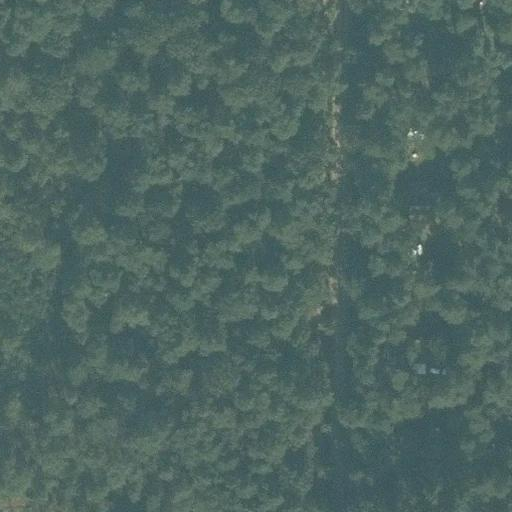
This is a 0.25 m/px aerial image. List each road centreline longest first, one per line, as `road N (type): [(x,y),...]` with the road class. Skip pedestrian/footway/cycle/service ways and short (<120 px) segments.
road 1 (track): [(342,0),(332,511)]
road 2 (unclassified): [(475,321),(500,290),(511,198)]
